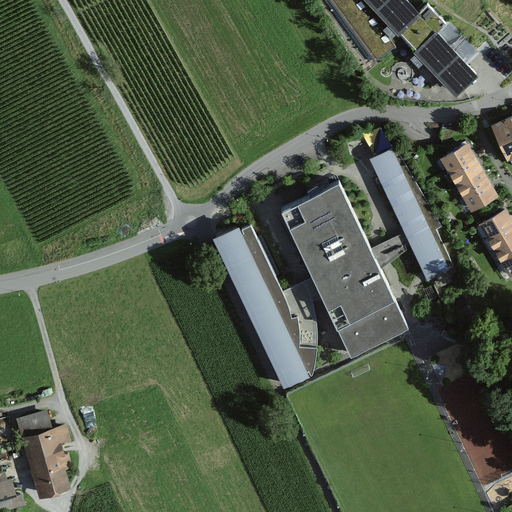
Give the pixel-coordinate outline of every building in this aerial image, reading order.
[(393,44),(402,37),(415,51),(413,53),(415,55),(410,59),(419,69),(424,64),(456,98),(472,82),(479,76),(468,64),(480,53),(477,51),(450,22),(446,25),(427,5),(419,13),(406,0),(323,0),(368,59),(370,57),(374,63),(380,59),(396,47),(393,44)] [(511,111),(491,121),(507,157),(510,156),(511,159),(511,111)] [(453,151),(443,157),(450,170),(474,156),(467,143),(460,147),(457,147),(454,149),(453,151)] [(368,157),(404,232),(386,241),(382,243),(374,247),(372,248),(382,268),(391,261),(407,249),(405,245),(409,243),(421,268),(425,277),(426,279),(435,275),(441,287),(452,281),(446,269),(449,268),(448,266),(452,264),(435,227),(441,224),(395,146),(391,148),(390,146),(368,157)] [(481,168),(474,156),(450,170),(457,182),(481,168)] [(489,181),(481,168),(457,182),(465,194),(489,181)] [(372,248),(339,179),(310,193),(281,207),(313,275),(304,279),(313,299),(323,294),(350,352),(408,324),(382,268),(372,248)] [(496,193),(489,181),(465,194),(472,207),(496,193)] [(511,220),(505,209),(481,223),(489,235),(511,221),(511,220)] [(511,238),(511,221),(489,235),(496,247),(511,238)] [(261,235),(257,237),(251,223),(241,228),(243,232),(242,233),(238,225),(212,237),(284,387),(310,375),(308,370),(309,369),(311,374),(313,373),(314,370),(314,368),(316,362),(317,355),(317,349),(318,342),(318,338),(318,335),(318,329),(317,321),(316,313),(315,305),(313,299),(304,279),(296,283),(282,289),(276,276),(279,274),(261,235)] [(511,254),(511,238),(496,247),(503,260),(511,254)] [(511,254),(503,260),(511,273),(511,272),(511,254)] [(48,409),(16,418),(39,499),(71,490),(65,470),(73,468),(69,452),(65,454),(62,444),(72,442),(66,424),(53,428),(48,409)] [(0,472),(0,511),(26,505),(22,493),(17,495),(12,478),(8,479),(5,471),(0,472)]
